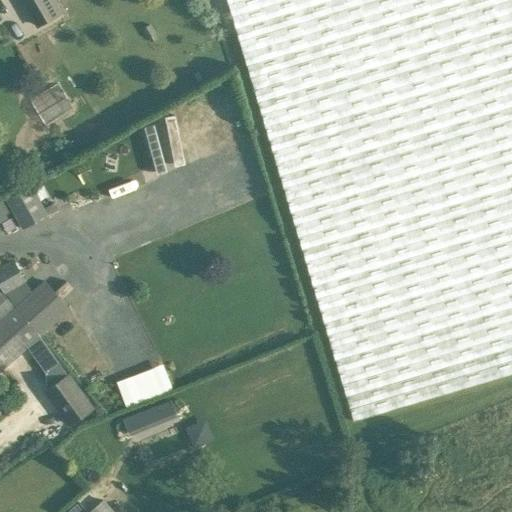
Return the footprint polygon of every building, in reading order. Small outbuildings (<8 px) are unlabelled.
[(63,12),(55,0),(21,0),(37,27),(63,12)] [(511,0),(228,0),(355,420),(511,372),(511,0)] [(150,23),(141,29),(148,38),(156,32),(150,23)] [(129,186),(131,148),(139,148),(139,139),(120,139),(118,186),(129,186)] [(5,196),(22,227),(60,206),(42,175),(5,196)] [(0,219),(6,216),(5,214),(9,211),(3,200),(0,201),(0,219)] [(0,269),(0,280),(6,291),(25,280),(14,262),(0,269)] [(0,319),(14,306),(16,304),(15,303),(7,296),(0,302),(0,319)] [(0,319),(0,320),(26,348),(27,347),(40,336),(41,335),(14,306),(0,319)] [(0,371),(13,360),(0,347),(0,371)] [(125,404),(173,389),(165,362),(117,377),(125,404)] [(93,408),(68,375),(46,391),(70,425),(93,408)] [(124,416),(130,432),(178,413),(172,397),(124,416)] [(207,418),(187,423),(192,445),(213,440),(207,418)] [(73,493),(80,487),(48,445),(22,465),(30,475),(46,463),(56,476),(59,474),(73,493)] [(354,496),(354,484),(342,484),(341,496),(354,496)] [(112,511),(102,500),(89,511),(87,511),(112,511)]
